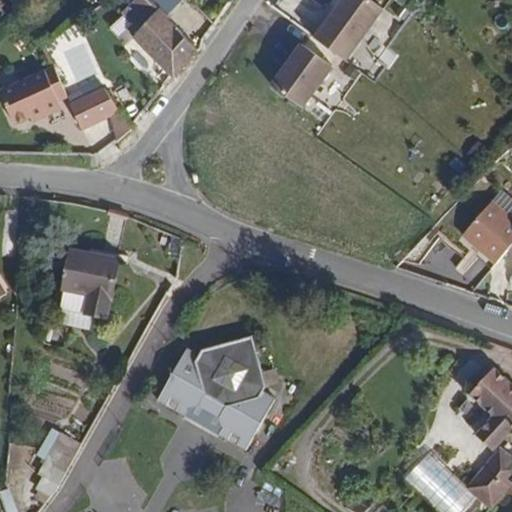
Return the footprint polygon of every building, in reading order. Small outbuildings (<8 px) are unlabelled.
[(200,46),(178,24),(190,10),(179,0),(143,0),(136,6),(150,24),(140,33),(146,43),(178,77),(200,46)] [(344,60),(387,7),(378,0),(338,0),(311,33),(344,60)] [(272,83),(304,107),(334,66),(302,43),(272,83)] [(60,76),(53,81),(27,99),(10,110),(31,141),(45,132),(48,137),(50,135),(45,121),(63,114),(72,111),(68,106),(76,100),(60,76)] [(126,120),(114,95),(81,107),(79,108),(89,134),(110,126),(126,120)] [(81,107),(76,100),(68,106),(72,111),(79,108),(81,107)] [(50,135),(76,117),(72,111),(63,114),(45,121),(50,135)] [(132,132),(126,120),(110,126),(115,146),(132,132)] [(511,248),(511,215),(495,200),(467,232),(500,262),(511,248)] [(199,246),(199,237),(189,237),(189,246),(199,246)] [(113,293),(122,254),(73,243),(65,283),(113,293)] [(93,326),(96,311),(67,306),(65,320),(93,326)] [(269,384),(252,336),(203,349),(189,343),(158,401),(246,449),(277,398),(266,390),(269,384)] [(511,390),(484,364),(458,392),(481,414),(463,432),(480,449),(498,429),(501,432),(505,427),(511,433),(511,390)] [(56,427),(28,484),(53,496),(81,440),(56,427)]
